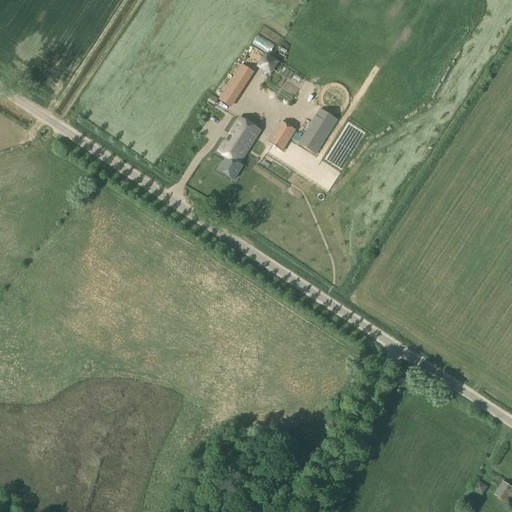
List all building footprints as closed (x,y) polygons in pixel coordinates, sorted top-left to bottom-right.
[(280,86),(285,80),(278,75),(274,81),(280,86)] [(338,95),(350,99),(353,91),(341,86),(338,95)] [(329,104),(335,107),(341,95),(335,92),(329,104)] [(222,95),(218,100),(231,108),(234,103),(222,95)] [(263,109),(268,101),(259,96),(255,104),(263,109)] [(335,108),(343,113),(350,102),(342,97),(335,108)] [(322,106),(300,142),(318,153),(340,117),(322,106)] [(237,119),(217,150),(226,156),(218,169),(234,179),(243,165),(240,162),(259,133),(237,119)] [(280,128),(271,143),(283,151),(297,128),(283,119),(278,126),(280,128)] [(273,161),(258,191),(272,198),(269,203),(289,213),(309,172),(285,159),(282,166),(273,161)] [(482,497),(488,488),(478,481),(472,491),(482,497)] [(505,503),(511,492),(511,487),(502,482),(493,496),(505,503)]
